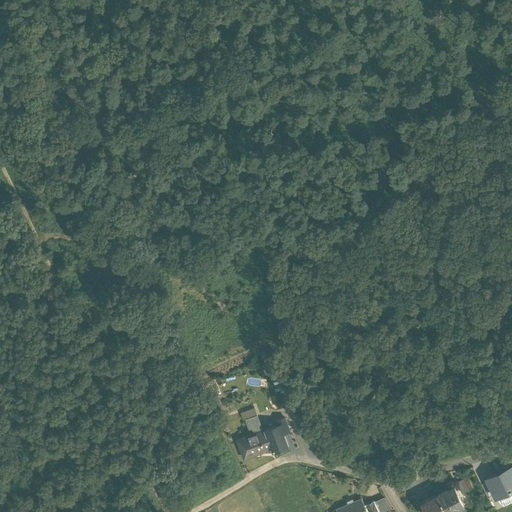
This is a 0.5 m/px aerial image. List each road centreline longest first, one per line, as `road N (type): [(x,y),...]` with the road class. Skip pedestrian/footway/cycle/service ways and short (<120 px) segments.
road 1 (track): [(0,168),(167,511)]
road 2 (track): [(171,0),(0,80)]
road 3 (residential): [(244,479),(305,460),(384,480)]
road 4 (residential): [(384,480),(511,451)]
